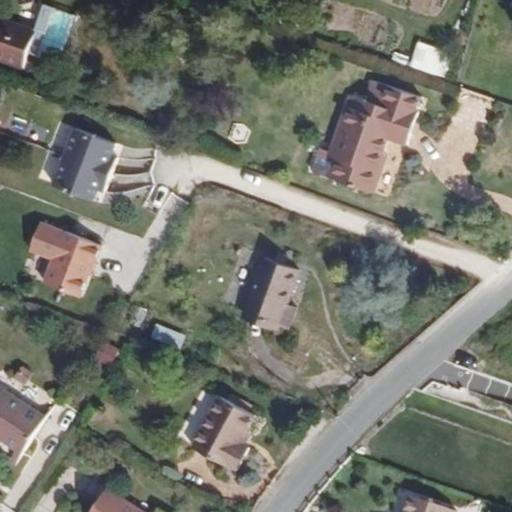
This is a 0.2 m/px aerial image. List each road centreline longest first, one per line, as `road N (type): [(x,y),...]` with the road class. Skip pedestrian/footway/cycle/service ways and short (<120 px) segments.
road 1 (residential): [(283,511),(327,453),(511,286)]
road 2 (track): [(469,0),(453,18),(431,25),(354,0)]
